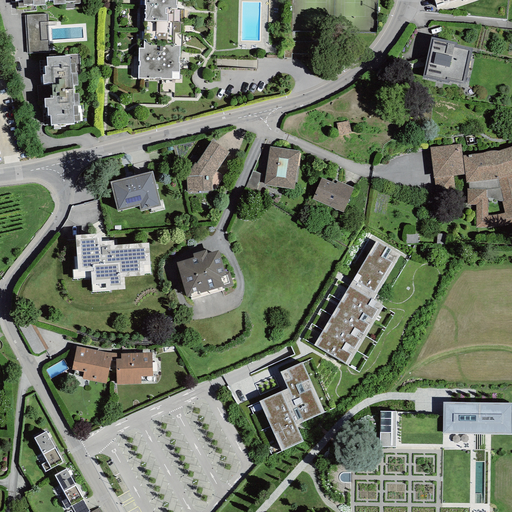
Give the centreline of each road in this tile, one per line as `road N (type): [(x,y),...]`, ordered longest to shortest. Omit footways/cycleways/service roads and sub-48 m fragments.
road 1 (residential): [(62,166),(271,109),(346,70),(383,40),(405,0)]
road 2 (residential): [(32,368),(111,511)]
road 3 (residential): [(32,368),(7,511)]
road 4 (residential): [(62,166),(61,218),(6,290)]
